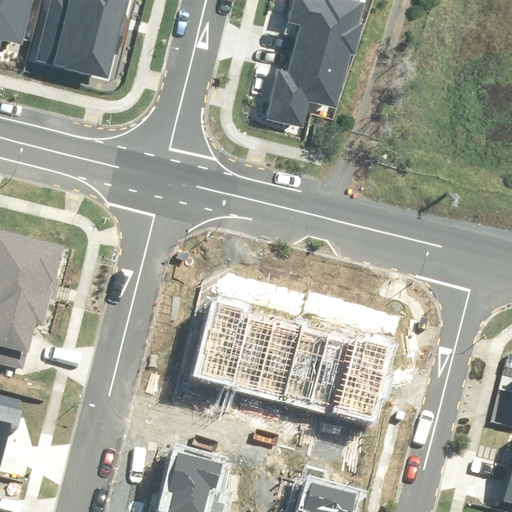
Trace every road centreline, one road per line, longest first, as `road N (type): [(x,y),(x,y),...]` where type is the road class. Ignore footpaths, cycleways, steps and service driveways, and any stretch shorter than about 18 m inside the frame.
road 1 (residential): [(159,180),(78,511)]
road 2 (tertiary): [(159,180),(474,262)]
road 3 (residential): [(474,262),(409,511)]
road 4 (residential): [(159,180),(207,0)]
road 5 (tertiary): [(0,140),(159,180)]
